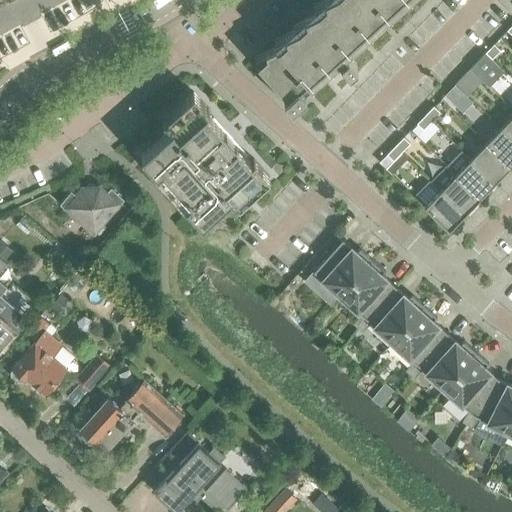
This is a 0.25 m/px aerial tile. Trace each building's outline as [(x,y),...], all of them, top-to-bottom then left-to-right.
[(349,69),(357,63),(343,46),(393,0),(325,0),(257,61),(287,94),(284,97),(292,107),(306,94),(298,85),(335,53),(349,69)] [(491,58),(501,48),(494,42),(485,52),(491,58)] [(485,52),(470,67),(488,85),(503,69),(491,58),(485,52)] [(462,89),(471,79),(464,73),(455,82),(462,89)] [(455,82),(445,93),(454,101),(464,91),(462,89),(455,82)] [(270,175),(254,157),(252,159),(208,110),(210,108),(194,90),(173,110),(175,112),(176,111),(182,117),(141,154),(158,172),(159,170),(162,167),(191,198),(188,201),(187,201),(186,203),(202,221),(232,194),(238,201),(237,201),(239,203),(270,175)] [(434,104),(425,113),(432,119),(441,110),(434,104)] [(417,121),(424,128),(432,119),(425,113),(417,121)] [(511,113),(500,126),(511,137),(511,113)] [(509,165),(511,162),(511,137),(500,126),(485,141),(509,165)] [(404,135),(395,144),(402,150),(410,141),(404,135)] [(485,141),(470,157),(494,180),(509,165),(485,141)] [(387,152),(394,159),(402,150),(395,144),(387,152)] [(462,148),(447,164),(479,196),(494,180),(470,157),(462,148)] [(447,164),(431,179),(440,188),(464,211),(479,196),(447,164)] [(431,179),(416,195),(424,204),(448,227),(464,211),(440,188),(431,179)] [(107,190),(99,184),(81,185),(74,193),(70,190),(59,203),(63,206),(62,207),(93,234),(121,202),(120,202),(123,198),(110,187),(107,190)] [(343,237),(305,280),(309,284),(312,281),(334,301),(339,295),(373,257),(360,246),(356,250),(343,237)] [(0,239),(0,257),(4,260),(12,250),(0,239)] [(353,323),(357,327),(395,285),(382,273),(385,269),(373,257),(339,295),(361,314),(353,323)] [(0,293),(6,287),(0,281),(0,350),(17,330),(16,329),(26,318),(0,295),(0,293)] [(369,322),(391,341),(424,304),(412,293),(408,296),(395,285),(357,327),(361,331),(369,322)] [(61,293),(51,305),(57,310),(67,298),(61,293)] [(437,315),(424,304),(391,341),(412,361),(404,369),(409,373),(447,331),(434,319),(437,315)] [(14,366),(12,369),(12,375),(18,380),(24,380),(26,376),(44,391),(65,366),(74,356),(61,345),(62,344),(44,329),(50,322),(42,316),(27,333),(35,340),(13,365),(14,366)] [(421,368),(443,388),(476,350),(463,339),(460,343),(447,331),(409,373),(413,377),(421,368)] [(468,410),(461,420),(466,423),(498,377),(485,366),(489,362),(476,350),(443,388),(468,410)] [(89,390),(112,364),(97,352),(75,378),(89,390)] [(511,384),(498,377),(466,423),(471,427),(478,417),(479,418),(474,428),(502,443),(508,432),(511,424),(511,384)] [(137,410),(162,433),(180,412),(142,378),(117,406),(106,396),(79,425),(104,447),(137,410)] [(191,430),(176,446),(184,453),(199,437),(191,430)] [(154,491),(176,511),(194,490),(200,496),(206,490),(227,508),(234,500),(236,502),(242,496),(239,494),(246,486),(219,462),(224,456),(224,457),(225,456),(213,445),(212,446),(208,451),(198,443),(154,491)] [(263,510),(265,511),(281,511),(296,496),(285,486),(263,510)] [(330,500),(322,509),(325,511),(332,511),(337,507),(330,500)]
